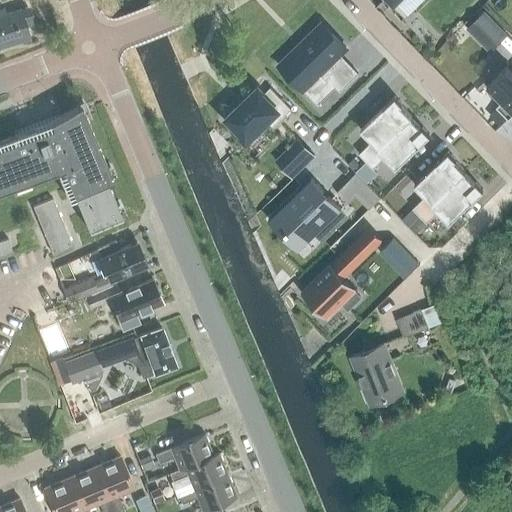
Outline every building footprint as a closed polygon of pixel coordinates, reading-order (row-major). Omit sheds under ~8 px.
[(32,25),(27,8),(0,16),(0,47),(29,39),(26,27),(32,25)] [(466,29),(489,52),(505,35),(483,12),(466,29)] [(278,66),(304,92),(313,102),(317,106),(319,105),(314,100),(310,95),(326,79),(339,92),(357,74),(354,76),(336,57),(345,49),(342,45),(321,24),(278,66)] [(483,83),(501,101),(495,107),(508,119),(511,115),(511,72),(506,66),(487,85),(484,82),(483,83)] [(255,89),(224,119),(246,141),(266,121),(275,112),(281,118),(290,109),(269,88),(261,95),(255,89)] [(372,142),(360,155),(366,161),(411,118),(412,117),(401,106),(402,105),(395,97),(361,130),(372,142)] [(0,191),(56,171),(68,200),(74,197),(89,232),(121,218),(106,182),(112,180),(80,105),(59,117),(50,122),(15,135),(0,140),(0,191)] [(411,118),(366,161),(373,168),(384,157),(396,168),(430,135),(422,128),(421,129),(411,118)] [(300,141),(290,151),(295,156),(306,146),(300,141)] [(454,160),(456,159),(448,152),(414,185),(426,197),(413,209),(419,216),(465,171),(454,160)] [(475,183),(464,173),(466,172),(465,171),(419,216),(426,222),(437,211),(449,223),(483,190),(476,182),(475,183)] [(313,176),(271,216),(272,217),(275,215),(304,244),(343,206),(313,176)] [(51,199),(42,203),(44,210),(54,205),(51,199)] [(42,203),(32,207),(35,214),(44,210),(42,203)] [(54,205),(44,210),(47,216),(57,212),(54,205)] [(44,210),(35,214),(37,220),(47,216),(44,210)] [(57,212),(47,216),(50,223),(60,219),(57,212)] [(47,216),(37,220),(40,227),(50,223),(47,216)] [(60,219),(50,223),(53,229),(63,225),(60,219)] [(50,223),(40,227),(43,234),(53,229),(50,223)] [(63,225),(53,229),(56,236),(65,232),(63,225)] [(53,229),(43,234),(46,240),(56,236),(53,229)] [(65,232),(56,236),(58,243),(68,239),(65,232)] [(56,236),(46,240),(49,247),(58,243),(56,236)] [(381,249),(406,274),(418,263),(393,238),(381,249)] [(7,239),(0,241),(0,248),(0,249),(10,246),(7,239)] [(58,243),(49,247),(52,255),(72,247),(68,239),(58,243)] [(344,276),(368,252),(356,240),(331,264),(330,263),(301,293),(326,318),(338,306),(345,313),(358,300),(351,293),(356,289),(344,276)] [(107,276),(93,282),(97,291),(111,285),(109,281),(146,266),(136,242),(99,258),(107,276)] [(10,246),(0,249),(3,256),(12,253),(10,246)] [(91,278),(62,290),(67,303),(96,291),(91,278)] [(108,287),(53,309),(57,319),(59,322),(110,301),(122,329),(137,322),(134,314),(161,302),(151,279),(126,290),(122,281),(108,287)] [(421,309),(395,320),(403,338),(428,327),(421,309)] [(58,326),(39,333),(50,361),(68,354),(58,326)] [(117,343),(102,349),(95,351),(100,367),(123,359),(136,364),(142,378),(154,374),(175,366),(161,328),(118,344),(117,343)] [(384,343),(350,357),(370,406),(403,392),(384,343)] [(71,385),(101,374),(93,352),(62,363),(60,359),(49,363),(57,386),(70,381),(71,385)] [(203,434),(154,455),(158,464),(173,458),(178,469),(178,470),(212,456),(212,455),(203,434)] [(178,470),(178,469),(168,474),(172,483),(188,477),(192,488),(193,489),(226,475),(217,453),(212,455),(212,456),(178,470)] [(103,463),(94,467),(112,511),(122,511),(123,511),(117,496),(133,489),(119,456),(103,463)] [(141,467),(152,463),(149,456),(138,460),(141,467)] [(99,503),(102,511),(112,511),(94,467),(69,478),(82,510),(83,510),(99,503)] [(196,498),(202,511),(235,497),(226,475),(193,489),(192,488),(177,495),(181,504),(196,498)] [(53,511),(83,511),(83,510),(82,510),(69,478),(43,489),(53,511)] [(158,488),(149,492),(154,503),(163,499),(158,488)] [(0,511),(24,511),(19,499),(0,506),(0,511)]
